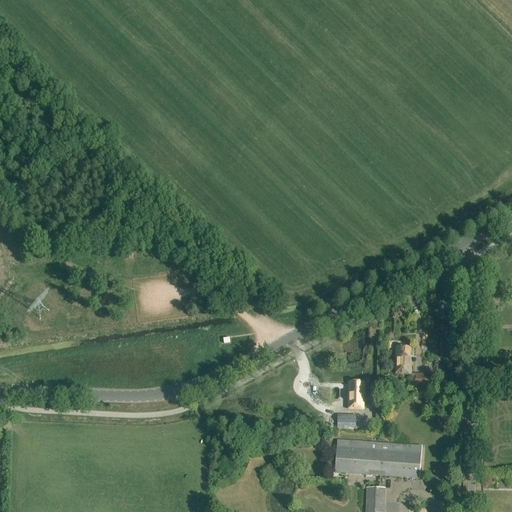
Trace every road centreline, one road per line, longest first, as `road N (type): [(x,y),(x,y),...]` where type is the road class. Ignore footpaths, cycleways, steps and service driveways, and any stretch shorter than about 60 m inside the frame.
road 1 (tertiary): [(0,390),(136,398),(194,387),(464,245)]
road 2 (track): [(285,342),(165,257),(144,252),(13,270)]
road 3 (unclassified): [(470,511),(476,276),(464,245)]
